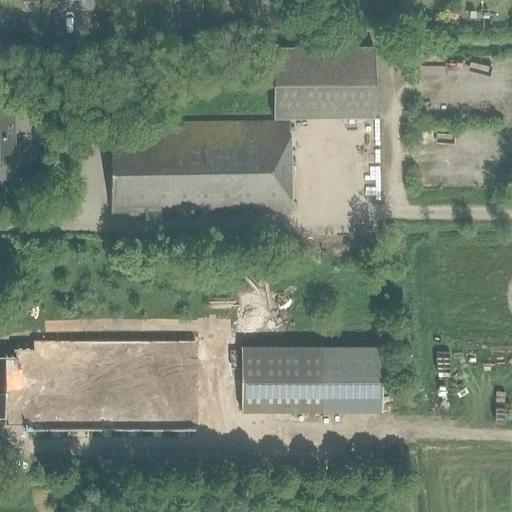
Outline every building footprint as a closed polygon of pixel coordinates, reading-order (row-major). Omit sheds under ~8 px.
[(93,10),(93,0),(61,0),(62,10),(93,10)] [(407,16),(407,34),(420,35),(420,17),(407,16)] [(27,20),(22,26),(23,33),(30,37),(37,34),(38,27),(34,21),(27,20)] [(273,48),(273,119),(375,118),(374,47),(273,48)] [(0,151),(14,151),(13,120),(34,119),(34,105),(12,105),(0,105),(0,151)] [(160,213),(291,210),(290,121),(109,123),(111,212),(160,211),(160,213)] [(26,431),(195,430),(195,341),(34,342),(34,350),(15,350),(15,357),(0,357),(0,415),(4,416),(5,426),(26,426),(26,431)] [(241,412),(309,412),(309,346),(241,346),(241,412)] [(309,346),(309,412),(381,411),(381,346),(309,346)]
